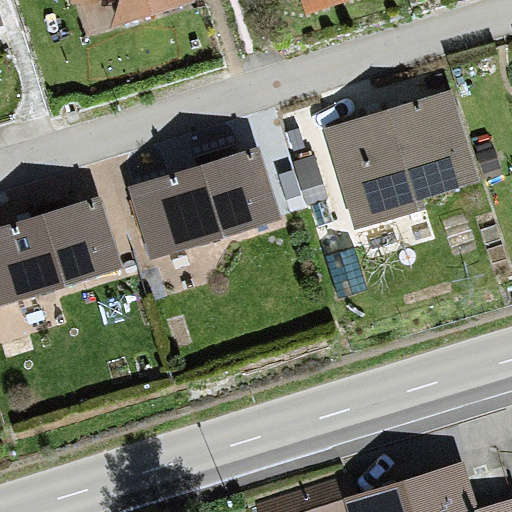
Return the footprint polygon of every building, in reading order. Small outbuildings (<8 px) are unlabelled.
[(111,0),(119,21),(186,0),(111,0)] [(448,93),(329,129),(357,225),(418,207),(415,197),(474,179),(448,93)] [(274,217),(253,149),(134,187),(155,254),(274,217)] [(0,302),(116,266),(95,199),(0,228),(0,302)] [(511,511),(511,499),(471,511),(458,469),(356,500),(348,474),(262,501),(265,511),(511,511)]
